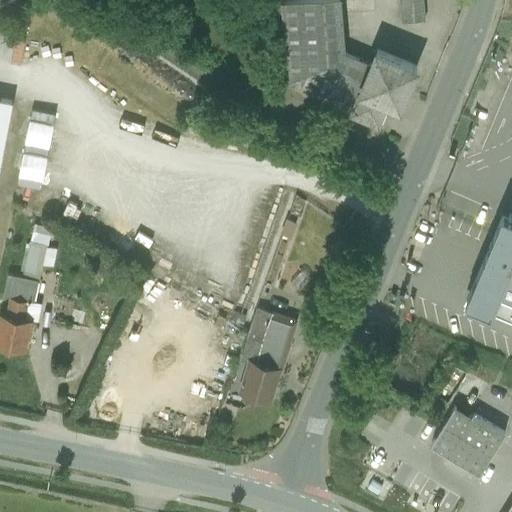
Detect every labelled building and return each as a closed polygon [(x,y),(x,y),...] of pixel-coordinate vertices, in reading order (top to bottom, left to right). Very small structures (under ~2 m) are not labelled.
[(339,0),(316,0),(282,3),(285,33),(289,83),(353,110),(371,65),(344,54),(339,0)] [(422,0),(400,0),(403,23),(424,21),(422,0)] [(282,3),(271,4),(273,34),(285,33),(282,3)] [(417,68),(377,51),(371,65),(353,110),(352,112),(378,123),(386,102),(391,104),(392,103),(395,104),(399,97),(404,99),(417,68)] [(0,168),(13,100),(0,97),(0,168)] [(16,181),(40,185),(51,109),(27,105),(16,181)] [(52,263),(56,244),(46,243),(50,225),(31,221),(21,272),(39,275),(42,262),(52,263)] [(511,260),(491,311),(511,319),(511,260)] [(28,300),(11,296),(7,313),(1,312),(0,317),(0,343),(26,349),(33,319),(24,317),(28,300)] [(293,318),(258,307),(242,359),(250,361),(251,359),(274,366),(283,336),(288,337),(293,318)] [(274,366),(251,359),(250,361),(242,390),(269,398),(278,367),(274,366)] [(471,415),(454,404),(431,443),(448,453),(471,415)] [(505,430),(473,411),(471,415),(448,453),(479,472),(505,430)]
